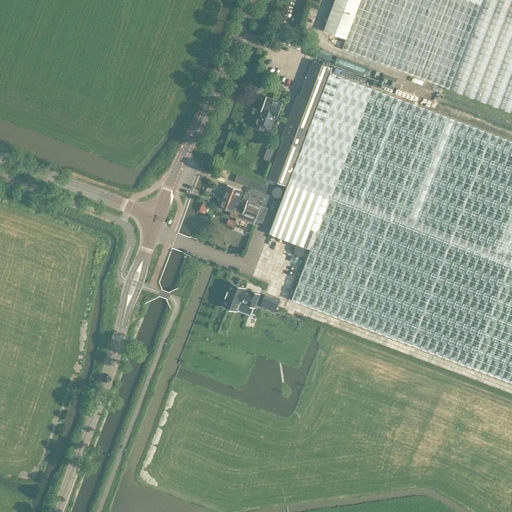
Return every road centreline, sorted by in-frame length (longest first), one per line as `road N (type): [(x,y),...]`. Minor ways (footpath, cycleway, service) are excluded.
road 1 (tertiary): [(57,511),(158,218)]
road 2 (tertiary): [(158,218),(249,0)]
road 3 (tertiary): [(158,218),(0,158)]
